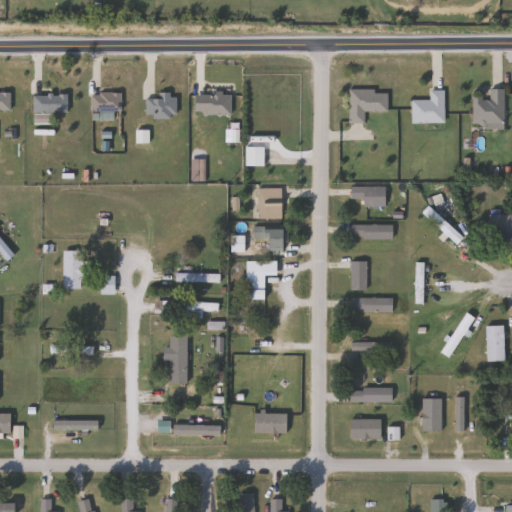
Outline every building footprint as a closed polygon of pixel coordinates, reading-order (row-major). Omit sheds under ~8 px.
[(441,123),(408,123),(408,100),(427,100),(427,89),(441,89),(441,123)] [(501,89),(501,125),(469,125),(469,97),(486,97),(486,89),(501,89)] [(384,111),(362,111),(362,123),(346,123),(346,90),(384,90),(384,111)] [(118,111),(87,111),(87,93),(118,93),(118,111)] [(63,113),(30,113),(30,95),(63,95),(63,113)] [(143,95),(172,95),(172,117),(143,117),(143,95)] [(261,147),(260,166),(242,166),(243,147),(261,147)] [(382,186),(382,207),(360,207),(360,198),(348,198),(348,186),(382,186)] [(255,188),(279,188),(279,218),(255,218),(255,188)] [(419,212),(426,206),(459,238),(453,245),(419,212)] [(511,233),(486,233),(486,216),(511,216),(511,233)] [(389,239),(347,239),(347,225),(389,225),(389,239)] [(265,239),(249,239),(249,228),(280,228),(280,251),(265,251),(265,239)] [(240,236),(240,252),(228,252),(228,236),(240,236)] [(60,290),(60,251),(77,251),(77,262),(86,262),(86,278),(77,278),(77,290),(60,290)] [(261,276),(261,300),(242,300),(242,261),(274,261),(274,276),(261,276)] [(363,262),(363,290),(347,290),(347,262),(363,262)] [(411,296),(411,263),(420,263),(420,296),(411,296)] [(216,274),(216,282),(173,282),(173,274),(216,274)] [(97,294),(97,276),(112,276),(112,294),(97,294)] [(389,312),(347,312),(347,298),(389,298),(389,312)] [(180,317),(180,302),(214,302),(214,310),(198,310),(198,317),(180,317)] [(483,327),(501,327),(501,361),(483,361),(483,327)] [(164,389),(205,389),(205,399),(164,399),(164,389)] [(346,403),(346,389),(389,389),(389,403),(346,403)] [(347,439),(347,420),(378,420),(378,439),(347,439)] [(252,493),(252,511),(236,511),(236,493),(252,493)] [(37,511),(37,499),(48,499),(48,511),(37,511)] [(130,499),(130,511),(118,511),(118,499),(130,499)] [(175,511),(163,511),(163,499),(175,499),(175,511)] [(268,511),(268,499),(279,499),(279,511),(268,511)] [(441,511),(428,511),(428,499),(444,499),(444,510),(441,510),(441,511)] [(0,511),(0,503),(11,503),(11,511),(0,511)] [(400,511),(353,511),(353,503),(400,503),(400,511)]
